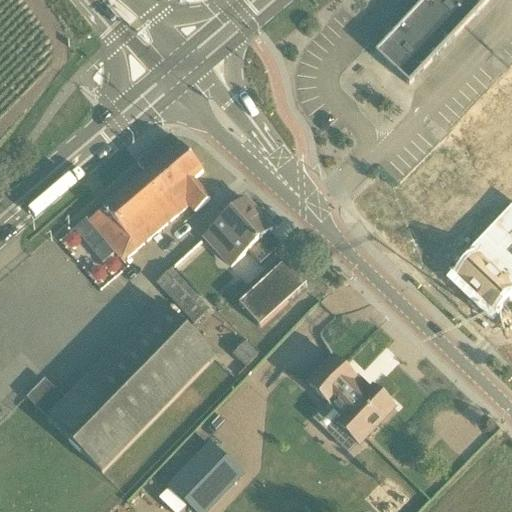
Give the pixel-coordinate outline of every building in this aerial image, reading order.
[(491,0),(426,0),(421,7),(418,4),(412,11),(415,13),(375,55),(409,87),(491,0)] [(203,174),(180,147),(89,224),(87,221),(75,231),(90,249),(102,239),(123,264),(189,208),(195,215),(209,203),(192,183),(203,174)] [(424,182),(381,229),(428,271),(438,259),(432,254),(460,223),(465,227),(477,214),(453,191),(445,200),(424,182)] [(246,203),(215,232),(205,241),(232,270),(241,260),(273,232),(246,203)] [(477,260),(459,279),(481,300),(491,309),(497,302),(499,304),(510,292),(511,293),(511,267),(498,254),(511,238),(511,209),(470,254),(477,260)] [(239,307),(260,330),(307,287),(286,264),(239,307)] [(172,270),(157,284),(194,325),(209,311),(172,270)] [(102,475),(216,360),(161,306),(48,422),(102,475)] [(309,388),(344,421),(338,428),(359,447),(395,410),(374,390),(369,396),(356,381),(335,361),(309,388)] [(168,488),(192,511),(208,511),(243,477),(210,445),(168,488)]
